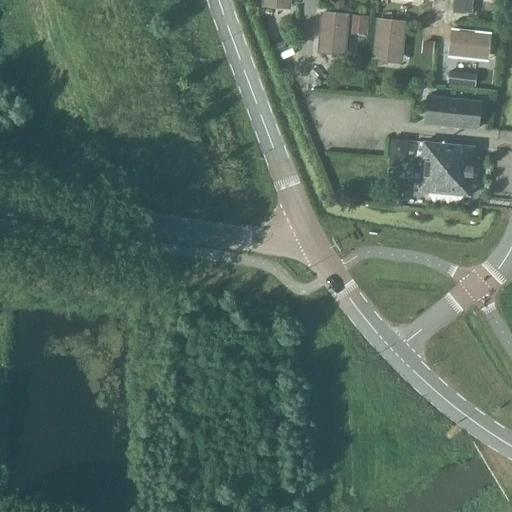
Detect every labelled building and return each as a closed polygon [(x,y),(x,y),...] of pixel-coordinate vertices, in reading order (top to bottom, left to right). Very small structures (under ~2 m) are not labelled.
[(265,0),(265,8),(292,10),(292,0),(265,0)] [(453,0),(453,12),(465,13),(466,0),(453,0)] [(322,15),(319,53),(348,56),(350,17),(322,15)] [(351,15),(350,26),(367,27),(368,17),(351,15)] [(377,21),(373,60),(402,62),(405,24),(377,21)] [(491,34),(452,29),(449,58),(488,62),(491,34)] [(282,40),(271,44),(275,52),(285,48),(282,40)] [(425,42),(424,53),(433,53),(433,42),(425,42)] [(446,73),(444,87),(454,88),(455,74),(446,73)] [(477,129),(479,102),(427,97),(425,125),(477,129)] [(419,143),(422,121),(412,120),(409,142),(419,143)] [(418,190),(467,195),(472,146),(423,142),(418,190)]
